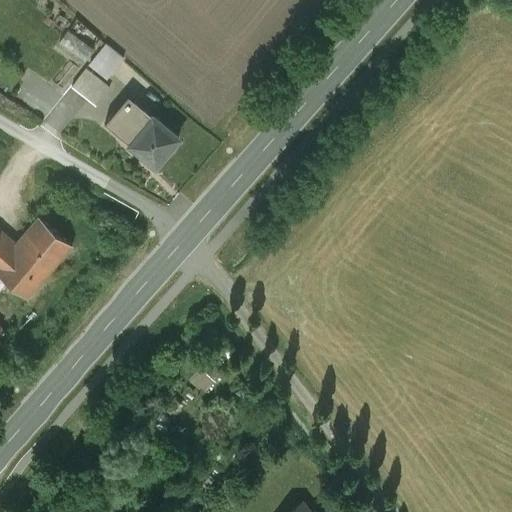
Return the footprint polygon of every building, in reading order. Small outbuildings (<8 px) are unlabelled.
[(68,26),(59,40),(86,56),(95,42),(68,26)] [(89,59),(109,74),(126,52),(106,37),(89,59)] [(97,101),(112,80),(86,61),(71,82),(97,101)] [(107,120),(156,161),(179,133),(152,111),(151,112),(129,93),(107,120)] [(0,268),(28,292),(72,241),(39,212),(16,239),(0,225),(0,268)] [(189,377),(203,390),(221,370),(206,358),(189,377)] [(310,511),(304,503),(291,511),(310,511)]
